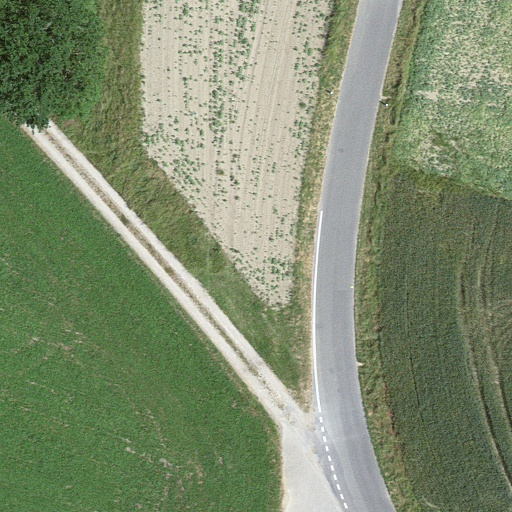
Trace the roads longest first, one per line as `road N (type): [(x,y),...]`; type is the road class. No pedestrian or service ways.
road 1 (tertiary): [(373,511),(348,463),(329,257),(352,74),(373,0)]
road 2 (track): [(348,463),(274,392),(0,87)]
